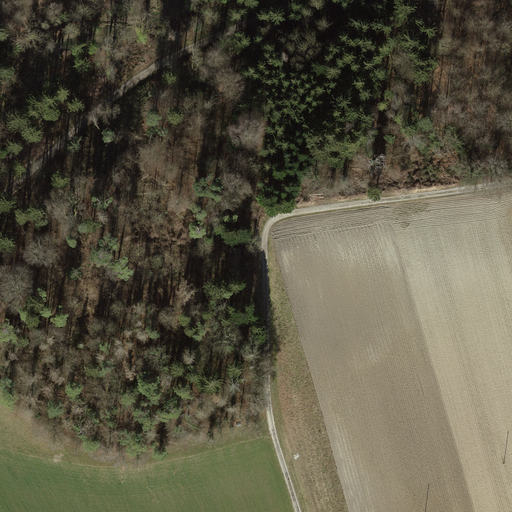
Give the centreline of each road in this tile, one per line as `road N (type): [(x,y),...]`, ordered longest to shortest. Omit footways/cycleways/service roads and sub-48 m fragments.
road 1 (track): [(298,511),(270,415),(269,224),(280,215),(511,181)]
road 2 (track): [(0,194),(169,59),(299,0)]
